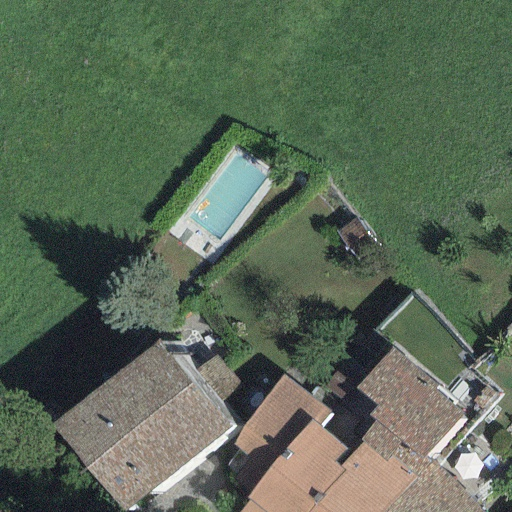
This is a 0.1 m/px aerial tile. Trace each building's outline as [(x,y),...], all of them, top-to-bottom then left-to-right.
[(159,339),(49,426),(118,511),(125,511),(231,428),(159,339)] [(391,456),(413,477),(431,460),(426,455),(463,415),(392,349),(356,387),(376,406),(369,414),(376,421),(358,440),(360,442),(384,463),(391,456)] [(329,411),(281,375),(232,444),(266,473),(245,500),(248,502),(238,511),(309,511),(346,472),(339,466),(351,452),(316,425),(329,411)] [(360,442),(351,452),(339,466),(346,472),(309,511),(381,511),(413,477),(391,456),(384,463),(360,442)] [(483,511),(431,460),(413,477),(381,511),(483,511)]
